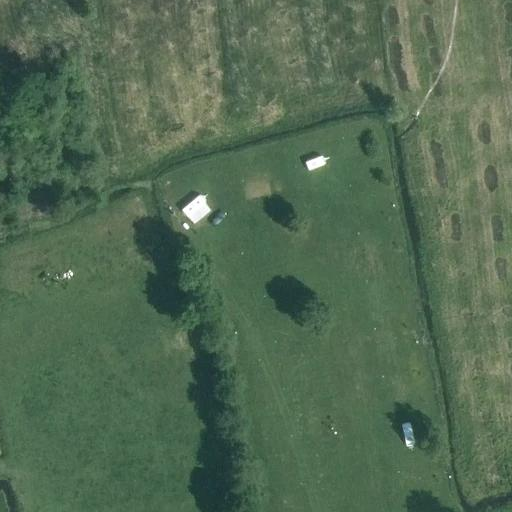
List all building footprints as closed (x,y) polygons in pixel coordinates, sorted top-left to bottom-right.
[(259,166),(234,173),(237,184),(262,177),(259,166)] [(197,177),(179,191),(186,200),(204,185),(197,177)] [(203,222),(188,239),(200,251),(216,234),(203,222)] [(404,480),(415,462),(394,450),(384,468),(404,480)] [(401,490),(393,508),(400,511),(412,511),(419,499),(401,490)]
